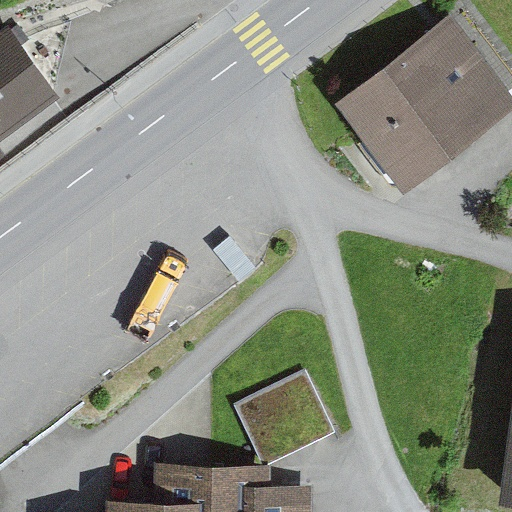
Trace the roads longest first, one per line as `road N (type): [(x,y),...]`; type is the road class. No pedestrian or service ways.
road 1 (unclassified): [(287,161),(323,257),(372,438),(409,511)]
road 2 (secondary): [(0,239),(226,71)]
road 3 (residential): [(287,161),(337,204),(511,256)]
road 4 (secondary): [(226,71),(323,0)]
